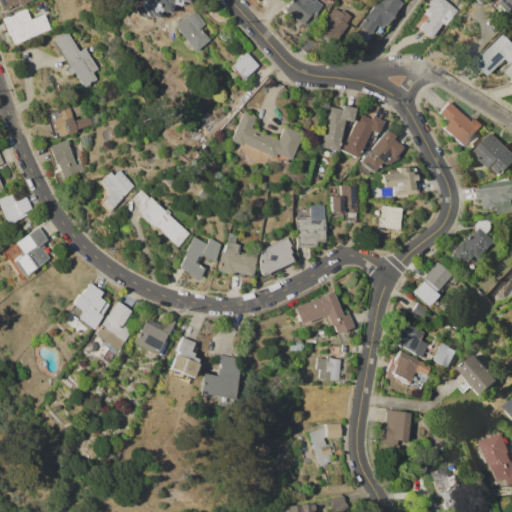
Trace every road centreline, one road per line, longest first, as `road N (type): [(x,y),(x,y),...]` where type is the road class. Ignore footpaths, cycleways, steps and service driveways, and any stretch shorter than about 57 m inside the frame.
road 1 (residential): [(383,511),(360,467),(355,430),(375,311),(387,275),(443,222),(449,203),(446,182),(399,100)]
road 2 (residential): [(387,275),(346,255),(239,305),(161,295)]
road 3 (residential): [(480,101),(416,66),(343,78)]
road 4 (residential): [(343,78),(293,63),(237,0)]
